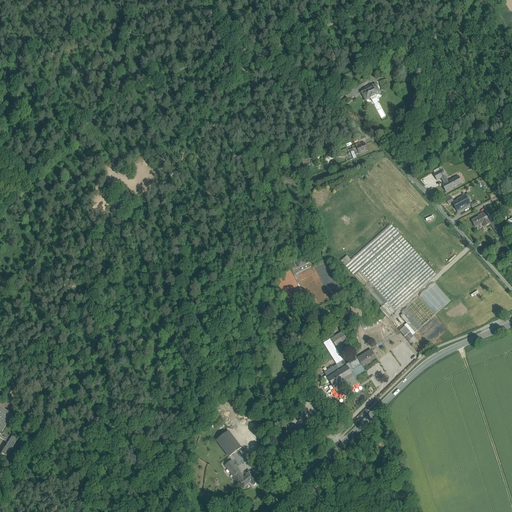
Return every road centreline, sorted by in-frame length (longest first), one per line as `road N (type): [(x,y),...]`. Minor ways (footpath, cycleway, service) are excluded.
road 1 (track): [(224,138),(184,155),(125,224),(79,240),(24,198),(5,152),(11,126),(31,107),(87,73),(119,66)]
road 2 (track): [(259,393),(235,348),(221,295),(228,154),(221,124),(260,47)]
road 3 (track): [(0,397),(28,334),(75,269),(89,210),(83,176),(31,107)]
road 4 (track): [(0,225),(95,117),(158,81),(260,47)]
road 5 (secondary): [(273,511),(429,361),(511,324)]
road 6 (track): [(259,393),(213,382),(167,384),(97,340),(0,332)]
road 7 (unclassified): [(358,128),(388,151),(511,291)]
road 8 (track): [(511,503),(460,345)]
road 9 (track): [(147,0),(130,21),(111,92),(95,117)]
road 10 (track): [(261,46),(358,128)]
